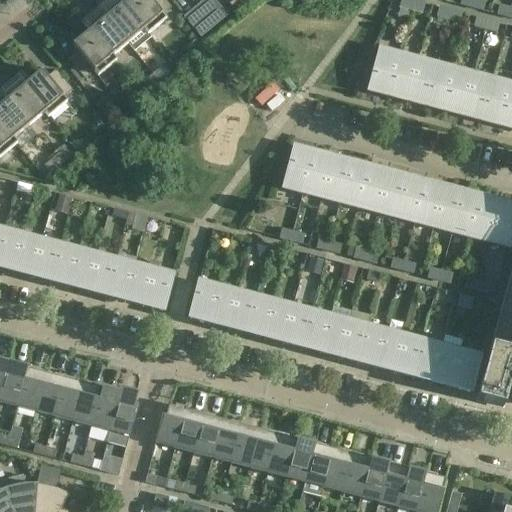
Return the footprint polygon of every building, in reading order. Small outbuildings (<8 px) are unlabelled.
[(119,0),(102,14),(128,45),(134,52),(151,39),(148,36),(119,0)] [(120,0),(119,0),(148,36),(166,21),(162,17),(171,9),(163,0),(128,0),(124,4),(120,0)] [(227,17),(212,0),(206,0),(186,17),(203,38),(227,17)] [(233,12),(245,1),(244,0),(225,0),(224,1),(233,12)] [(427,1),(424,0),(414,0),(413,8),(425,11),(427,1)] [(483,0),(473,0),(472,7),(484,10),(487,1),(483,0)] [(438,14),(450,17),(453,8),(440,4),(438,14)] [(511,7),(501,5),(499,14),(511,17),(511,12),(511,7)] [(465,11),(453,8),(450,17),(462,21),(465,11)] [(102,14),(86,28),(115,63),(116,63),(112,58),(128,45),(102,14)] [(475,24),(487,27),(490,17),(477,14),(475,24)] [(502,21),(490,17),(487,27),(499,30),(502,21)] [(98,78),(115,63),(86,28),(85,29),(89,33),(72,47),(78,54),(68,61),(74,68),(70,72),(80,85),(94,73),(98,78)] [(389,96),(399,59),(379,53),(370,91),(389,96)] [(418,64),(399,59),(389,96),(408,101),(418,64)] [(427,106),(436,69),(418,64),(408,101),(427,106)] [(160,67),(151,74),(160,85),(169,77),(160,67)] [(455,73),(436,69),(427,106),(445,111),(455,73)] [(21,82),(20,83),(49,118),(67,104),(63,99),(72,92),(56,72),(46,80),(41,73),(25,87),(21,82)] [(464,116),(474,78),(455,73),(445,111),(464,116)] [(151,92),(160,85),(151,74),(142,81),(151,92)] [(492,83),(474,78),(464,116),(483,121),(492,83)] [(20,83),(3,97),(29,128),(44,115),(48,119),(49,118),(20,83)] [(501,125),(511,88),(492,83),(483,121),(501,125)] [(511,88),(501,125),(511,128),(511,88)] [(3,97),(0,99),(0,126),(16,146),(17,145),(13,141),(29,128),(3,97)] [(0,159),(16,146),(0,126),(0,159)] [(62,151),(53,158),(61,168),(70,161),(62,151)] [(284,188),(303,193),(313,156),(294,151),(284,188)] [(303,193),(322,198),(332,161),(313,156),(303,193)] [(53,175),(61,168),(53,158),(45,165),(53,175)] [(322,198),(341,203),(351,166),(332,161),(322,198)] [(341,203),(359,208),(369,171),(351,166),(341,203)] [(359,208),(378,213),(388,176),(369,171),(359,208)] [(378,213),(397,218),(407,181),(388,176),(378,213)] [(397,218),(415,223),(425,186),(407,181),(397,218)] [(28,195),(30,187),(17,184),(15,192),(28,195)] [(415,223),(434,228),(444,190),(425,186),(415,223)] [(434,228),(453,233),(463,195),(444,190),(434,228)] [(70,211),(73,198),(60,195),(57,208),(70,211)] [(453,233),(471,238),(481,200),(463,195),(453,233)] [(490,243),(500,205),(481,200),(471,238),(490,243)] [(490,243),(509,247),(511,235),(511,208),(500,205),(490,243)] [(136,215),(132,227),(133,230),(144,233),(148,218),(136,215)] [(280,229),(277,239),(290,242),(293,232),(280,229)] [(293,232),(290,242),(302,246),(305,235),(293,232)] [(0,248),(0,269),(13,273),(22,241),(3,236),(0,248)] [(318,239),(315,249),(328,252),(330,242),(318,239)] [(13,273),(32,278),(41,245),(22,241),(13,273)] [(330,242),(328,252),(340,256),(343,245),(330,242)] [(32,278),(51,283),(59,250),(41,245),(32,278)] [(355,249),(353,259),(365,262),(368,252),(355,249)] [(51,283),(70,288),(78,255),(59,250),(51,283)] [(368,252),(365,262),(377,266),(380,255),(368,252)] [(70,288),(88,293),(97,260),(78,255),(70,288)] [(217,256),(214,267),(224,270),(227,259),(217,256)] [(393,258),(390,269),(402,272),(405,261),(393,258)] [(307,273),(321,276),(324,262),(311,259),(307,273)] [(97,260),(88,293),(107,298),(115,265),(97,260)] [(405,261),(402,272),(415,276),(418,265),(405,261)] [(134,270),(126,303),(144,308),(153,275),(156,265),(150,264),(148,274),(134,270)] [(115,265),(107,298),(126,303),(134,270),(115,265)] [(144,308),(163,313),(172,280),(158,277),(161,267),(156,265),(153,275),(144,308)] [(340,280),(353,283),(357,270),(343,267),(340,280)] [(511,267),(478,396),(511,404),(511,267)] [(431,269),(428,279),(440,282),(442,272),(431,269)] [(367,281),(379,285),(382,274),(370,271),(367,281)] [(442,272),(440,282),(453,286),(455,275),(442,272)] [(468,279),(465,289),(477,292),(480,282),(468,279)] [(480,282),(477,292),(490,296),(492,285),(480,282)] [(198,287),(190,320),(208,325),(217,292),(198,287)] [(208,325),(227,330),(236,297),(217,292),(208,325)] [(236,297),(227,330),(246,335),(254,302),(236,297)] [(471,312),(474,300),(460,297),(458,303),(462,310),(471,312)] [(486,304),(476,301),(473,312),(483,315),(486,304)] [(246,335),(264,340),(273,307),(254,302),(246,335)] [(273,307),(264,340),(283,344),(292,312),(273,307)] [(283,344),(302,349),(310,317),(292,312),(283,344)] [(310,317),(302,349),(321,354),(329,322),(310,317)] [(321,354),(339,359),(348,327),(329,322),(321,354)] [(348,327),(339,359),(358,364),(366,332),(348,327)] [(358,364),(377,369),(385,337),(366,332),(358,364)] [(385,337),(377,369),(395,374),(404,342),(385,337)] [(395,374),(414,379),(423,346),(404,342),(395,374)] [(423,346),(414,379),(433,384),(441,351),(423,346)] [(433,384),(451,389),(460,356),(441,351),(433,384)] [(460,356),(451,389),(470,394),(479,361),(460,356)] [(0,397),(8,366),(0,364),(1,361),(0,361),(0,397)] [(0,403),(17,408),(28,368),(17,366),(17,368),(8,366),(0,397),(0,403)] [(35,413),(45,376),(37,374),(38,371),(28,368),(17,408),(35,413)] [(54,418),(65,378),(54,375),(54,378),(45,376),(35,413),(54,418)] [(73,423),(82,386),(74,384),(75,381),(65,378),(54,418),(73,423)] [(91,428),(102,388),(91,385),(91,388),(82,386),(73,423),(91,428)] [(110,433),(120,393),(119,395),(112,393),(112,391),(102,388),(91,428),(110,433)] [(126,450),(129,438),(138,405),(135,405),(136,400),(130,398),(131,396),(120,393),(110,433),(107,445),(126,450)] [(156,445),(175,450),(185,410),(175,407),(174,410),(168,408),(167,413),(164,412),(156,445)] [(186,410),(185,410),(175,450),(193,455),(204,415),(194,412),(193,415),(185,413),(186,410)] [(212,460),(222,422),(214,420),(214,418),(204,415),(193,455),(212,460)] [(231,465),(241,425),(231,422),(230,425),(222,422),(212,460),(231,465)] [(249,470),(259,432),(251,430),(252,427),(241,425),(231,465),(249,470)] [(268,475),(278,435),(268,432),(267,434),(259,432),(249,470),(268,475)] [(286,479),(296,442),(288,440),(289,437),(278,435),(268,475),(286,479)] [(0,447),(6,449),(9,439),(0,436),(0,447)] [(16,452),(19,441),(9,439),(6,449),(16,452)] [(305,484),(315,444),(305,442),(304,444),(296,442),(286,479),(305,484)] [(326,447),(315,444),(305,484),(302,494),(321,499),(323,489),(333,452),(325,450),(326,447)] [(33,456),(43,459),(46,448),(36,445),(33,456)] [(59,451),(46,448),(43,459),(56,462),(59,451)] [(342,494),(352,454),(342,451),(341,454),(333,452),(323,489),(342,494)] [(360,499),(370,462),(362,460),(363,457),(352,454),(342,494),(360,499)] [(70,466),(80,469),(83,458),(73,456),(70,466)] [(94,461),(83,458),(80,469),(91,471),(94,461)] [(379,504),(390,464),(379,461),(378,464),(370,462),(360,499),(379,504)] [(29,476),(36,478),(39,467),(37,466),(27,463),(25,469),(29,476)] [(398,509),(407,472),(399,469),(400,467),(390,464),(379,504),(398,509)] [(118,479),(121,468),(111,465),(108,476),(118,479)] [(42,466),(36,487),(34,511),(64,511),(61,510),(69,498),(57,492),(61,472),(42,466)] [(409,511),(416,511),(427,474),(416,471),(416,474),(407,472),(398,509),(409,511)] [(437,511),(445,482),(436,479),(437,477),(427,474),(416,511),(437,511)] [(158,478),(148,475),(145,486),(155,488),(158,478)] [(34,511),(36,487),(35,487),(23,487),(23,477),(0,482),(0,484),(3,492),(10,511),(34,511)] [(176,483),(173,493),(183,496),(185,485),(176,483)] [(0,511),(10,511),(3,492),(0,484),(0,511)] [(185,485),(183,496),(193,498),(196,488),(185,485)] [(214,492),(211,503),(220,506),(223,495),(214,492)] [(223,495),(220,506),(231,508),(234,498),(223,495)] [(511,511),(511,499),(494,495),(489,511),(511,511)] [(153,507),(166,511),(169,500),(156,497),(153,507)] [(461,500),(451,497),(448,508),(458,510),(461,500)] [(257,511),(259,506),(249,503),(246,511),(257,511)]
